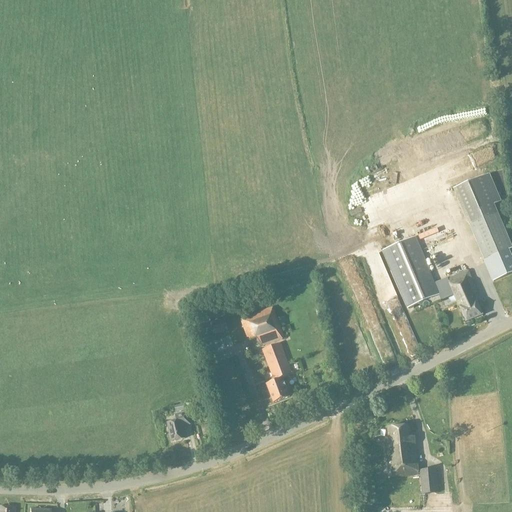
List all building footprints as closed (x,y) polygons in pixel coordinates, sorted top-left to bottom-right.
[(488,175),(454,189),(485,261),(511,249),(511,247),(494,205),(500,202),(488,175)] [(391,217),(413,208),(411,202),(408,203),(399,183),(380,192),(391,217)] [(404,228),(424,220),(419,208),(399,216),(404,228)] [(439,256),(457,248),(452,237),(434,245),(439,256)] [(477,293),(468,271),(435,285),(415,238),(383,251),(408,308),(452,290),(465,322),(482,315),(474,294),(477,293)] [(403,321),(375,254),(361,260),(365,269),(359,272),(386,337),(391,334),(388,327),(403,321)] [(499,268),(496,268),(494,260),(477,264),(483,287),(502,282),(499,268)] [(273,307),(240,319),(248,341),(258,337),(262,347),(264,346),(279,341),(284,339),(273,307)] [(347,311),(342,313),(347,323),(351,322),(347,311)] [(213,334),(228,331),(225,320),(211,323),(213,334)] [(353,322),(345,325),(349,337),(357,334),(353,322)] [(219,346),(222,351),(229,347),(226,342),(219,346)] [(267,385),(273,403),(289,397),(282,379),(292,375),(280,344),(262,351),(274,382),(267,385)] [(176,413),(186,411),(185,404),(174,407),(176,413)] [(167,423),(171,442),(185,439),(182,427),(189,425),(187,413),(175,415),(177,421),(167,423)] [(409,426),(388,428),(389,438),(385,439),(389,478),(418,475),(414,436),(410,436),(409,426)] [(438,493),(436,469),(420,471),(422,495),(438,493)]
